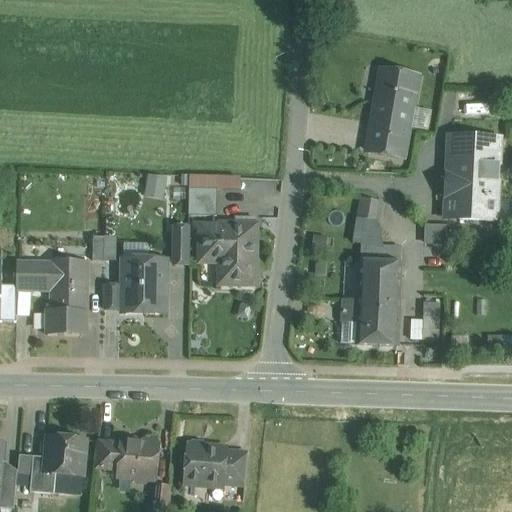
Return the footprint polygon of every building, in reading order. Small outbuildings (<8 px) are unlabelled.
[(383,72),(368,153),(402,159),(417,78),(383,72)] [(500,141),(449,139),(445,219),(496,222),(500,141)] [(167,180),(149,176),(144,199),(162,203),(167,180)] [(217,178),(189,177),(189,190),(217,191),(217,178)] [(241,179),(217,178),(217,191),(240,192),(241,179)] [(217,191),(189,190),(188,217),(216,217),(217,191)] [(382,204),(361,201),(358,221),(379,224),(382,204)] [(426,243),(450,243),(451,225),(426,224),(426,243)] [(256,227),(220,226),(220,228),(200,228),(199,263),(219,264),(219,286),(255,287),(256,227)] [(188,230),(174,229),(174,240),(188,240),(188,230)] [(104,238),(93,238),(92,262),(104,262),(104,238)] [(116,239),(105,239),(105,262),(116,262),(116,239)] [(188,240),(174,240),(173,266),(187,266),(188,240)] [(401,248),(361,246),(359,304),(343,303),(343,312),(399,315),(401,248)] [(166,262),(123,261),(123,288),(123,312),(123,315),(165,316),(166,262)] [(87,264),(53,263),(52,266),(31,266),(31,286),(52,286),(52,312),(48,312),(47,337),(80,337),(80,327),(86,327),(87,264)] [(31,266),(17,265),(16,291),(31,292),(31,286),(31,266)] [(123,288),(105,288),(105,311),(123,312),(123,288)] [(440,305),(424,304),(423,342),(439,343),(440,305)] [(399,315),(343,312),(342,345),(357,346),(397,347),(399,315)] [(34,329),(45,330),(46,314),(35,313),(34,329)] [(489,350),(511,350),(511,336),(489,336),(489,350)] [(87,442),(47,438),(45,459),(44,474),(55,475),(83,478),(87,442)] [(141,445),(121,443),(121,445),(118,472),(118,478),(134,480),(137,483),(146,484),(150,481),(156,481),(159,447),(158,447),(155,443),(145,442),(141,445)] [(121,445),(99,443),(99,444),(100,444),(97,470),(118,472),(121,445)] [(206,450),(203,447),(193,446),(189,449),(188,449),(185,484),(223,487),(223,485),(226,454),(226,452),(206,450)] [(248,456),(226,454),(223,485),(245,487),(248,456)] [(55,475),(44,474),(45,459),(33,458),(30,494),(54,496),(55,475)] [(17,474),(2,472),(0,508),(14,510),(17,474)] [(167,511),(169,489),(154,488),(153,496),(150,500),(149,510),(149,511),(167,511)]
